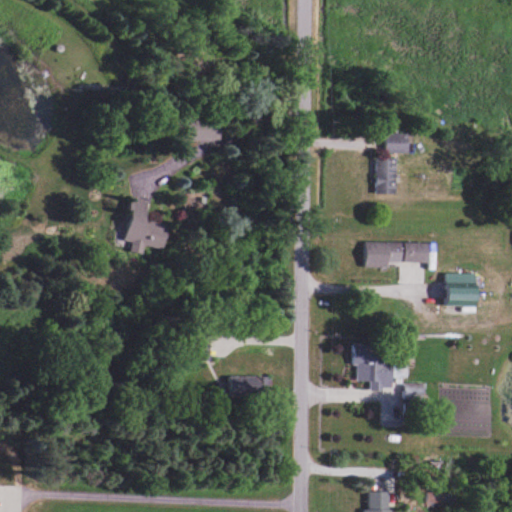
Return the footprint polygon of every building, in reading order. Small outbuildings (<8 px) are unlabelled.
[(222,140),(222,118),(177,118),(177,140),(222,140)] [(408,153),(408,134),(385,134),(385,153),(408,153)] [(375,194),(397,194),(397,158),(375,158),(375,194)] [(168,247),(171,224),(148,221),(151,200),(132,198),(127,242),(168,247)] [(364,264),(429,264),(429,242),(364,242),(364,264)] [(446,305),(481,305),(481,273),(446,273),(446,305)] [(190,361),(210,361),(210,333),(190,333),(190,361)] [(393,389),(394,344),(352,344),(352,364),(358,364),(357,381),(370,381),(370,389),(393,389)] [(270,395),(270,375),(229,375),(229,395),(270,395)] [(369,511),(390,511),(391,491),(369,491),(369,511)]
